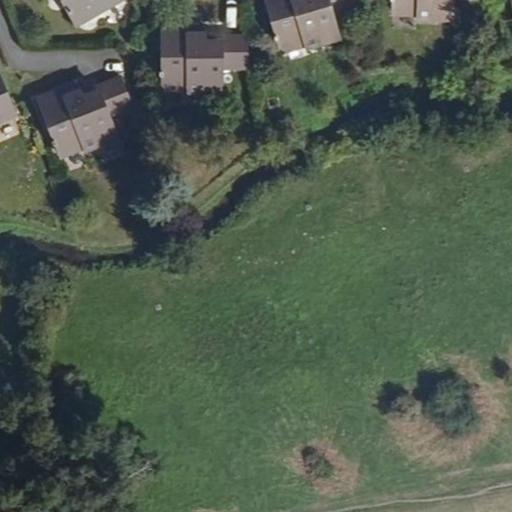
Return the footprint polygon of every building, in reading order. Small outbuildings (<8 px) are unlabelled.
[(122,0),(62,0),(78,25),(122,0)] [(342,39),(335,17),(359,10),(356,0),(266,0),(281,51),(306,44),(307,50),(342,39)] [(393,0),(393,11),(418,12),(418,18),(454,19),(453,0),(393,0)] [(249,69),(249,37),(223,37),(223,44),(207,44),(207,37),(207,27),(163,27),(166,86),(188,86),(188,92),(225,92),(224,69),(249,69)] [(0,122),(18,115),(0,69),(0,122)] [(111,115),(134,106),(124,77),(99,87),(101,93),(87,99),(85,92),(81,83),(39,100),(61,155),(84,145),(86,150),(119,136),(111,115)] [(101,93),(99,87),(85,92),(87,99),(101,93)]
